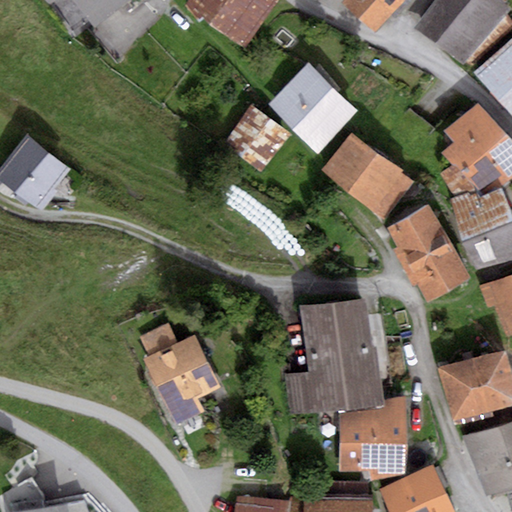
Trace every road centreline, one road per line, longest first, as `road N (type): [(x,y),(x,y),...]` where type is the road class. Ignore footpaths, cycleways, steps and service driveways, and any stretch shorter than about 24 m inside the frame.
road 1 (track): [(245,276),(114,225),(39,217),(0,202)]
road 2 (unclassified): [(304,0),(445,67),(511,128)]
road 3 (residential): [(127,511),(76,460),(0,416)]
